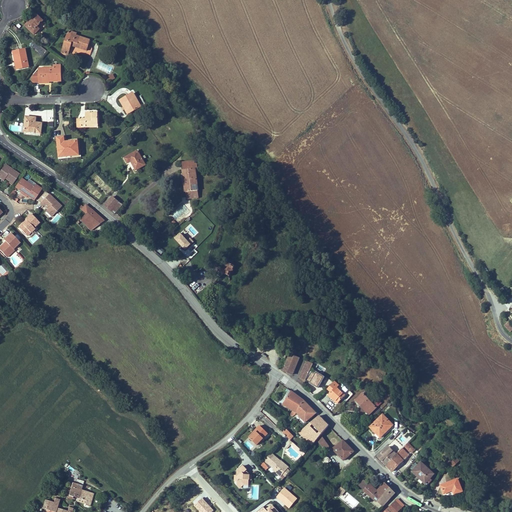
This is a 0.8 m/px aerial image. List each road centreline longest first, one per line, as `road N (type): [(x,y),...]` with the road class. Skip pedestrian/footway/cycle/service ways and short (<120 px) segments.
road 1 (tertiary): [(276,374),(220,334),(148,251),(0,140)]
road 2 (tertiary): [(446,511),(406,493),(276,374)]
road 3 (residential): [(188,465),(246,418),(276,374)]
